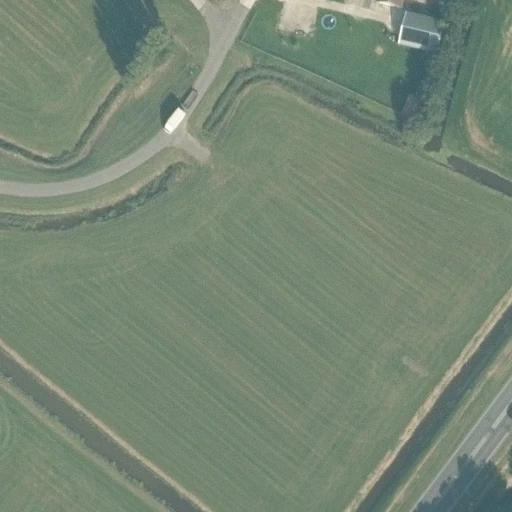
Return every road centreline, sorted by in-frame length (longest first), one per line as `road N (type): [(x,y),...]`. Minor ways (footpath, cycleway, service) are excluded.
road 1 (unclassified): [(0,188),(63,189),(128,166),(171,129),(229,36)]
road 2 (trunk): [(432,511),(511,405)]
